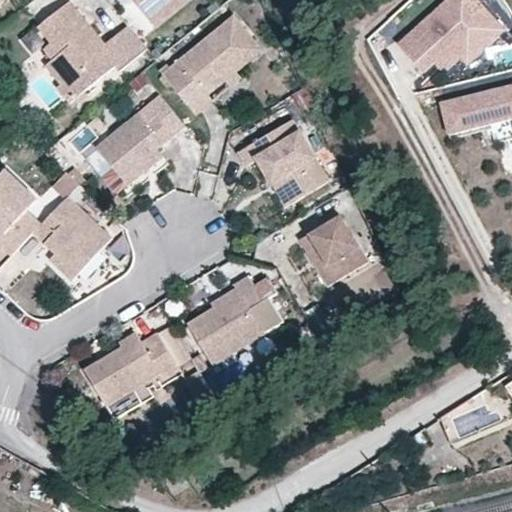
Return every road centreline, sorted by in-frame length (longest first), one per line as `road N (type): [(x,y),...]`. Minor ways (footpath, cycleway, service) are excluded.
road 1 (unclassified): [(511,337),(352,26),(381,0)]
road 2 (residential): [(511,360),(209,511)]
road 3 (residential): [(18,357),(156,273),(179,237)]
road 4 (residential): [(170,511),(0,435)]
